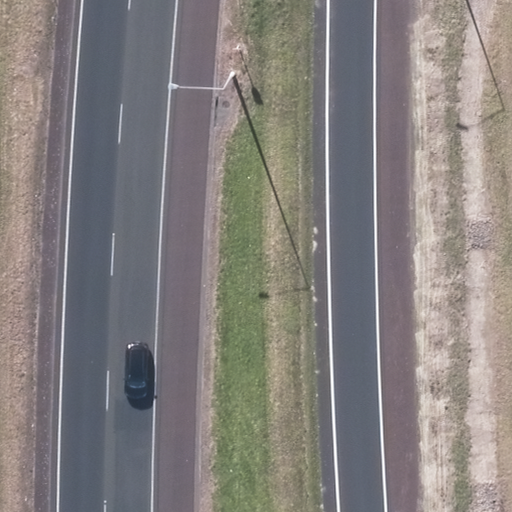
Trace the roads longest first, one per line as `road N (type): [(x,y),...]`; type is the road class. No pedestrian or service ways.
road 1 (motorway): [(136,0),(121,129),(112,511)]
road 2 (motorway): [(383,0),(389,511)]
